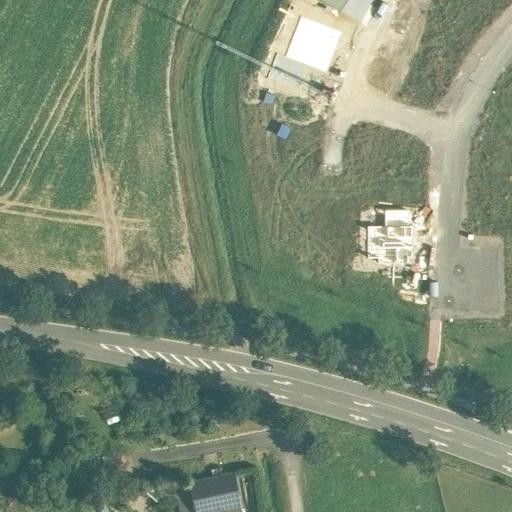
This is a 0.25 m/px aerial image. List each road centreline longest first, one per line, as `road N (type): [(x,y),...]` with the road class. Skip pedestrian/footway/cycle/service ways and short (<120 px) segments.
road 1 (secondary): [(511,454),(242,371),(0,329)]
road 2 (residential): [(459,130),(448,283)]
